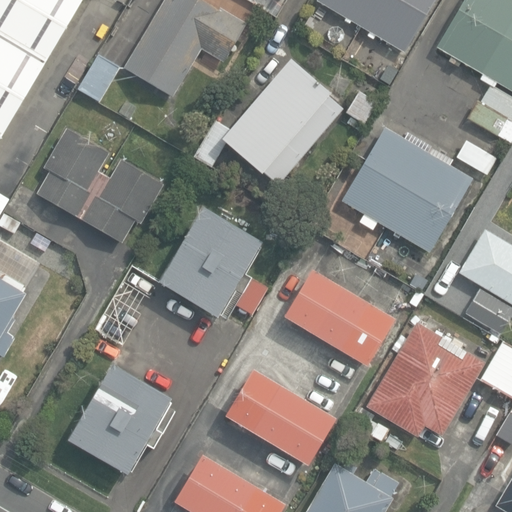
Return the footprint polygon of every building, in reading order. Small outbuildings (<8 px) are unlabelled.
[(0,0),(0,138),(81,0),(0,0)] [(165,0),(125,68),(172,97),(223,13),(201,0),(165,0)] [(316,0),(403,51),(433,0),(316,0)] [(496,81),(511,90),(511,0),(463,0),(447,29),(437,47),(447,53),(452,56),(449,61),(458,66),(461,60),(483,74),(481,78),(494,86),(496,81)] [(332,42),(335,43),(339,43),(342,41),(344,39),(345,35),(344,32),(342,29),(339,27),(335,26),(332,28),(329,30),(328,33),(328,37),(329,40),(332,42)] [(364,68),(374,51),(358,42),(348,59),(364,68)] [(75,87),(98,101),(119,67),(96,53),(75,87)] [(263,167),(278,180),(342,105),(326,92),(328,90),(289,56),(230,126),(214,117),(194,153),(211,163),(224,139),(260,169),(263,167)] [(470,120),(507,141),(511,133),(511,97),(491,85),(470,120)] [(347,112),(364,123),(377,103),(359,92),(347,112)] [(377,221),(430,251),(472,179),(448,165),(452,159),(432,147),(428,153),(417,147),(421,141),(390,123),(387,129),(384,127),(342,200),(364,213),(359,221),(372,229),(377,221)] [(38,194),(122,242),(135,219),(141,222),(163,184),(121,160),(110,179),(98,172),(109,153),(67,129),(45,167),(51,171),(38,194)] [(457,157),(486,174),(495,159),(466,142),(457,157)] [(33,175),(17,165),(0,192),(0,195),(14,205),(33,175)] [(95,329),(123,346),(160,283),(217,316),(261,242),(202,207),(159,281),(132,265),(95,329)] [(0,234),(10,219),(0,212),(0,234)] [(460,272),(511,303),(511,245),(485,230),(460,272)] [(284,316),(367,365),(394,319),(311,270),(284,316)] [(421,287),(428,276),(416,270),(410,281),(421,287)] [(0,354),(3,357),(15,338),(7,333),(15,319),(11,317),(25,293),(20,290),(23,285),(0,271),(0,354)] [(233,311),(249,320),(267,288),(251,279),(233,311)] [(465,312),(501,333),(511,314),(511,306),(480,288),(465,312)] [(367,406),(418,436),(424,424),(441,435),(484,363),(460,349),(463,343),(454,338),(451,343),(417,323),(367,406)] [(480,380),(511,398),(511,346),(502,341),(480,380)] [(68,440),(127,474),(171,398),(112,364),(68,440)] [(225,415),(308,464),(336,418),(252,369),(225,415)] [(351,423),(382,441),(389,429),(358,412),(351,423)] [(174,501),(191,511),(281,511),(286,504),(202,454),(174,501)] [(382,511),(391,497),(390,496),(398,482),(374,468),(366,482),(353,475),(357,468),(347,462),(343,469),(334,464),(306,511),(382,511)] [(508,511),(511,511),(511,478),(496,505),(508,511)]
